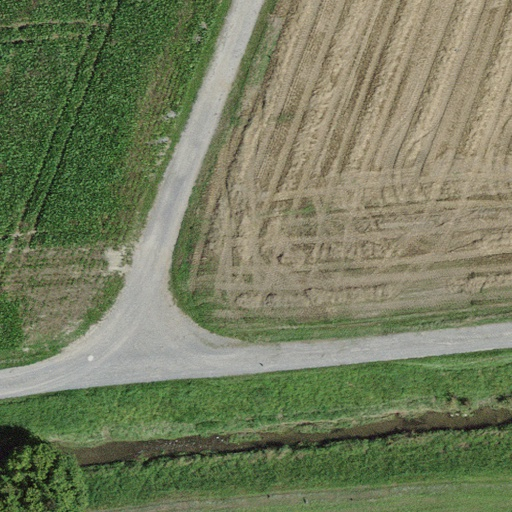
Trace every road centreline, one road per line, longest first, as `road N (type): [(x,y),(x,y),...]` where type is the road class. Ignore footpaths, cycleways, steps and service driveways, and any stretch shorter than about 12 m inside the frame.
road 1 (track): [(511,337),(0,387)]
road 2 (track): [(250,0),(111,377)]
